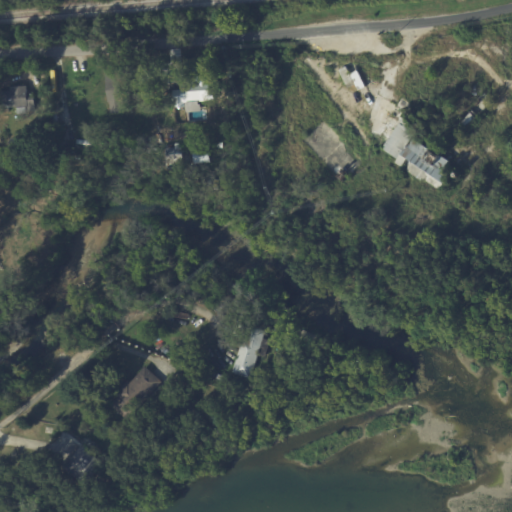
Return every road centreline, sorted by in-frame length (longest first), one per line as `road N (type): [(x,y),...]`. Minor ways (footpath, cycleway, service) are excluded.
road 1 (residential): [(0,55),(511,8)]
road 2 (residential): [(0,423),(113,325)]
